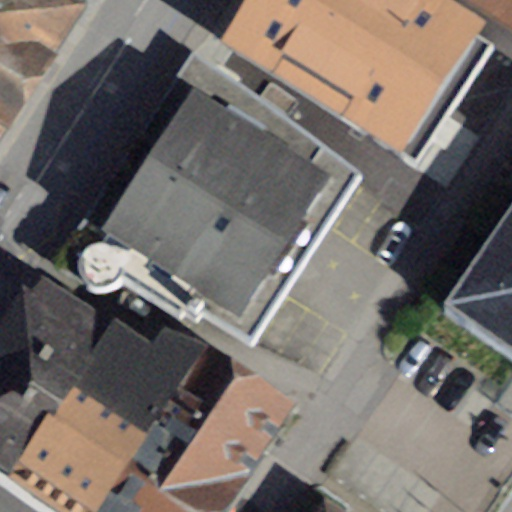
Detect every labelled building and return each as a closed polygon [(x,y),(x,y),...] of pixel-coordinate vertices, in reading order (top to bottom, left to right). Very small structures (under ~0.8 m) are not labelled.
[(0,0),(0,127),(71,17),(49,3),(51,0),(0,0)] [(259,0),(238,33),(373,131),(465,0),(259,0)] [(511,0),(499,0),(511,9),(511,0)] [(511,42),(498,32),(474,65),(499,82),(511,63),(511,42)] [(250,347),(358,182),(216,74),(110,237),(101,231),(78,273),(80,284),(92,294),(107,295),(121,283),(179,320),(182,315),(195,323),(200,315),(250,347)] [(511,218),(447,313),(511,358),(511,218)] [(0,462),(19,475),(98,359),(26,313),(0,352),(0,462)] [(110,342),(98,359),(19,475),(73,511),(97,511),(196,370),(199,360),(168,348),(153,370),(110,342)] [(206,377),(196,370),(97,511),(207,511),(275,413),(240,389),(235,396),(206,377)]
